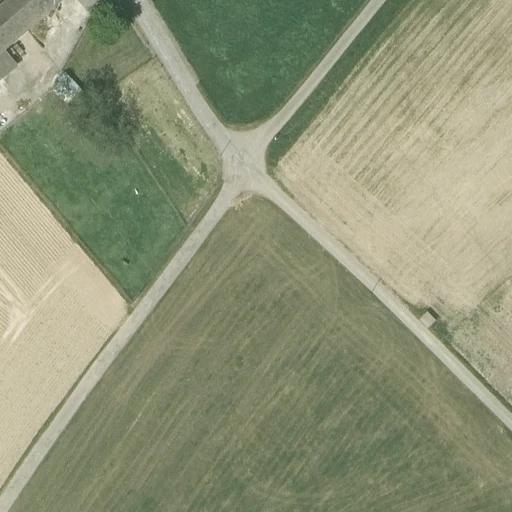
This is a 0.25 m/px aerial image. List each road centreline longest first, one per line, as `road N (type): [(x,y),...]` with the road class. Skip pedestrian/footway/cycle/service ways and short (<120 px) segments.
road 1 (unclassified): [(0,503),(246,166)]
road 2 (unclassified): [(246,166),(511,419)]
road 3 (track): [(246,166),(379,0)]
road 4 (unclassified): [(134,0),(246,166)]
